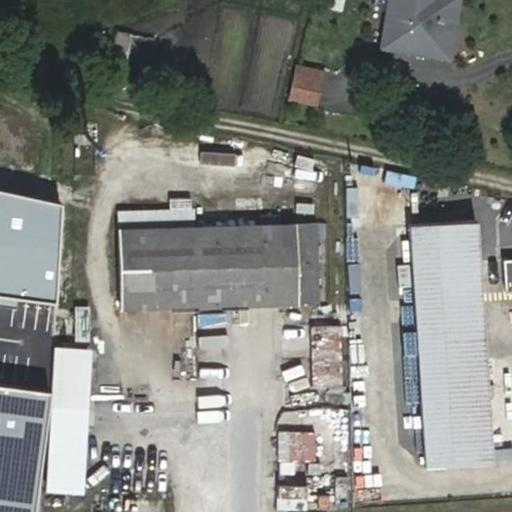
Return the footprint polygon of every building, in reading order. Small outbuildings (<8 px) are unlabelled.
[(385,0),(385,36),(428,36),(428,0),(385,0)] [(428,0),(428,36),(437,36),(438,0),(428,0)] [(330,71),(303,67),(300,95),(327,98),(330,71)] [(61,202),(0,189),(0,293),(56,301),(61,202)] [(422,466),(490,462),(480,219),(412,221),(422,466)] [(316,314),(313,237),(116,242),(118,320),(316,314)] [(511,289),(511,256),(500,257),(502,290),(511,289)] [(79,361),(51,359),(51,389),(43,500),(72,502),(79,361)] [(332,379),(311,381),(314,401),(335,399),(332,379)] [(0,511),(34,511),(51,389),(0,382),(0,511)]
